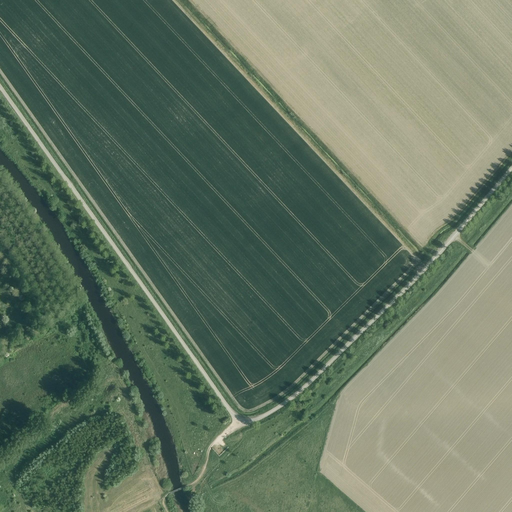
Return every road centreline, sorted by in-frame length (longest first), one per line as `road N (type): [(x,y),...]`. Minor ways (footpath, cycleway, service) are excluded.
road 1 (unclassified): [(511,168),(307,384),(262,416),(239,419),(0,87)]
road 2 (track): [(239,419),(209,448),(203,473),(165,495),(164,505)]
